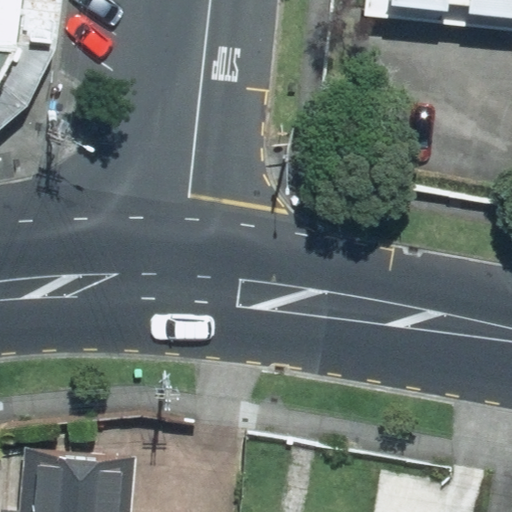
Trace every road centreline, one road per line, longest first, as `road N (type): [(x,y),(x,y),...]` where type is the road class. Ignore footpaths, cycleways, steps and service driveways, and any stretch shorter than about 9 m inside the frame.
road 1 (primary): [(511,338),(186,287)]
road 2 (residential): [(186,287),(210,0)]
road 3 (primary): [(186,287),(0,291)]
